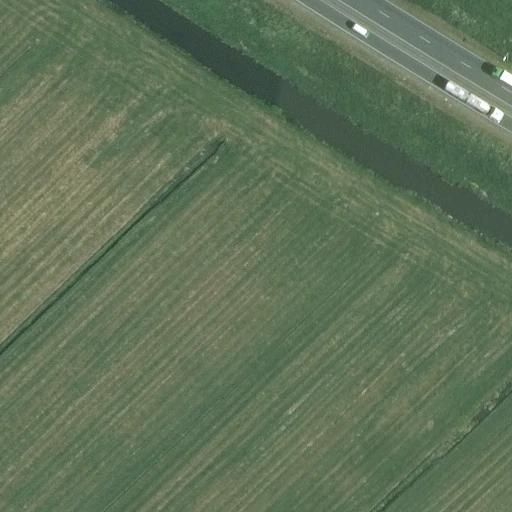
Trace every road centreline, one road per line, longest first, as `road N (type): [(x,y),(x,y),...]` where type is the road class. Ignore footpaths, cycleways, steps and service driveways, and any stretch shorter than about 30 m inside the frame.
road 1 (trunk): [(307,0),(511,126)]
road 2 (trunk): [(511,91),(362,0)]
